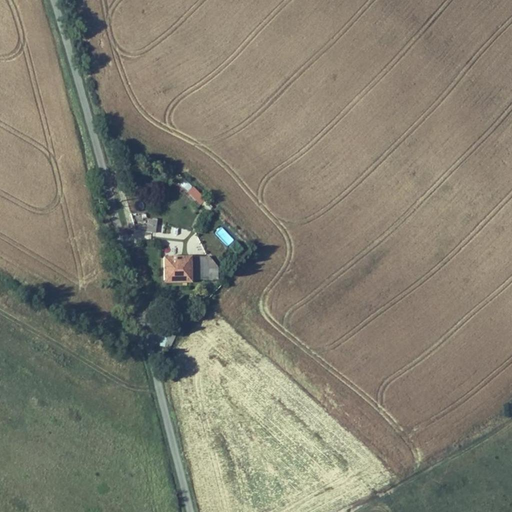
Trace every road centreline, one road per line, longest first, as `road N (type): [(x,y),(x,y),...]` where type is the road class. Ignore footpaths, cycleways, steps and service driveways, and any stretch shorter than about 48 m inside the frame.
road 1 (tertiary): [(53,0),(108,182),(190,511)]
road 2 (track): [(346,511),(511,416)]
